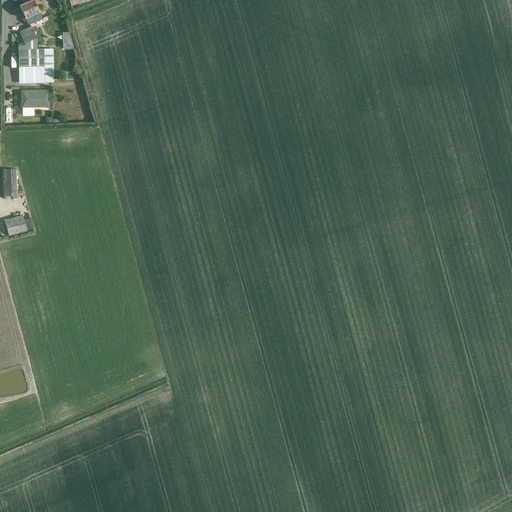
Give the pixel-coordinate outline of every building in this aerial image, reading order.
[(28,2),(19,6),(28,25),(42,18),(33,0),(26,0),(27,0),(28,2)] [(24,45),(18,45),(19,81),(51,81),(51,48),(37,48),(36,38),(31,26),(19,31),(24,43),(24,45)] [(48,89),(23,89),(23,105),(49,105),(48,89)] [(5,195),(16,195),(15,168),(4,169),(5,195)] [(8,235),(26,230),(22,216),(4,221),(8,235)] [(0,366),(26,360),(0,264),(0,366)]
